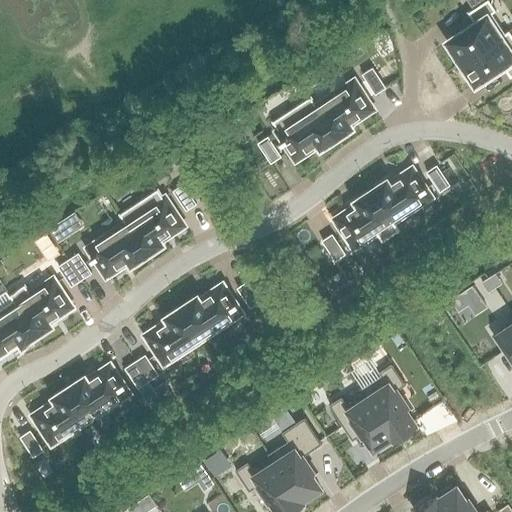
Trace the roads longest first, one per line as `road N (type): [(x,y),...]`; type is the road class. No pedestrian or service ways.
road 1 (residential): [(0,397),(9,382),(103,329),(154,279),(280,217),(356,156),(417,129)]
road 2 (residential): [(511,418),(350,511)]
